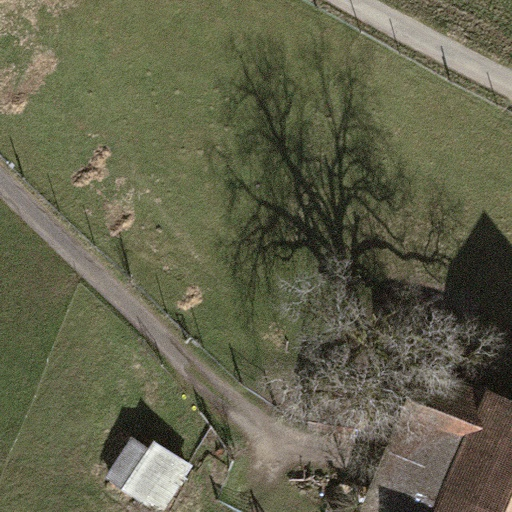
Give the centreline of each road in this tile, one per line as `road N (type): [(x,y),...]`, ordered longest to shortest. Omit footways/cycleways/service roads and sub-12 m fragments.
road 1 (track): [(0,182),(237,411),(367,475)]
road 2 (residential): [(335,0),(511,83)]
